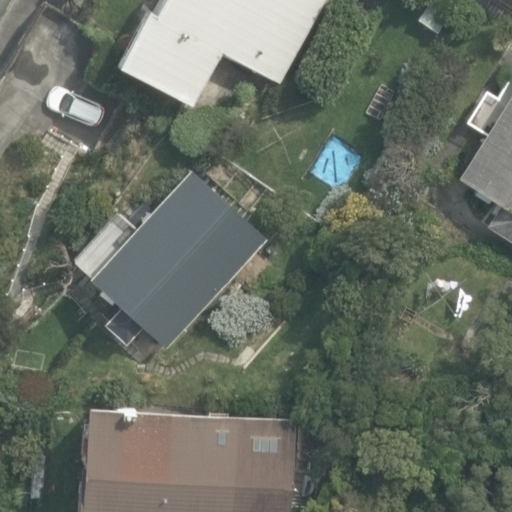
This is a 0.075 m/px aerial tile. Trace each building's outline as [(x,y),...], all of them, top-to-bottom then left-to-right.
[(113,54),(187,94),(194,81),(197,83),(211,57),(208,55),(216,41),(274,72),(313,0),(152,0),(150,5),(142,1),(113,54)] [(1,74),(66,114),(110,43),(45,3),(1,74)] [(415,23),(438,38),(450,21),(427,5),(415,23)] [(482,215),(511,234),(511,71),(501,89),(490,82),(473,108),(485,115),(452,167),(494,195),(482,215)] [(84,266),(160,335),(259,227),(183,158),(84,266)] [(76,511),(289,511),(297,417),(85,400),(76,511)]
